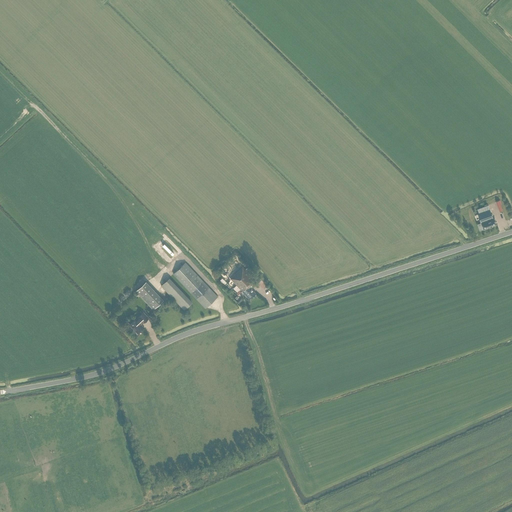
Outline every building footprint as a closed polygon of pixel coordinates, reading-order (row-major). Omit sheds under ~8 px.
[(485,206),(477,209),(479,214),(478,214),(481,223),(478,225),(480,230),(483,229),(484,230),(497,225),(494,219),(493,219),(490,210),(488,206),(488,205),(487,205),(487,204),(484,205),(485,206)] [(173,274),(205,308),(217,297),(185,263),(173,274)] [(243,267),(230,279),(242,291),(249,299),(256,293),(251,288),(254,285),(253,284),(257,281),(243,267)] [(220,279),(225,283),(229,279),(224,275),(220,279)] [(169,278),(161,286),(163,288),(165,290),(184,310),(192,303),(169,278)] [(262,288),(266,285),(262,280),(258,283),(262,288)] [(135,292),(153,310),(163,300),(145,282),(135,292)] [(143,312),(138,317),(136,319),(135,319),(129,325),(137,333),(144,328),(141,324),(143,322),(143,323),(149,318),(143,312)]
